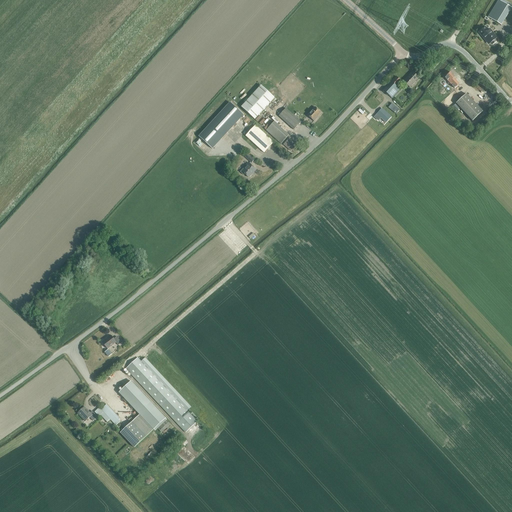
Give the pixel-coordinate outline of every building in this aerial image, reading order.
[(511,5),(503,0),(498,0),(488,17),(501,25),(511,7),(511,5)] [(489,43),(490,43),(492,45),(497,41),(495,39),(497,38),(489,28),(488,30),(485,27),(478,32),(481,35),(482,34),(489,43)] [(413,72),(404,82),(410,87),(419,78),(413,72)] [(445,77),(454,88),(458,84),(453,79),(455,77),(450,72),(445,77)] [(383,90),(392,98),(400,89),(397,87),(402,82),(396,76),(383,90)] [(240,107),(254,120),(274,99),(260,86),(240,107)] [(449,94),(451,96),(445,102),(449,107),(454,102),(452,100),(453,98),(457,94),(453,89),(449,94)] [(456,103),(472,121),(483,112),(466,94),(456,103)] [(399,110),(389,102),(385,106),(388,108),(388,107),(396,114),(399,110)] [(209,125),(223,138),(243,115),(230,103),(209,125)] [(314,121),(319,116),(318,116),(321,113),(315,107),(307,115),(314,121)] [(386,124),(392,117),(382,108),(374,118),(378,122),(381,119),(386,124)] [(286,109),(279,116),(294,130),(301,122),(286,109)] [(260,115),(256,120),(261,125),(266,120),(260,115)] [(266,130),(281,144),(289,135),(274,122),(266,130)] [(264,153),(274,142),(255,126),(246,136),(264,153)] [(245,157),(251,163),(254,160),(248,154),(245,157)] [(249,177),(250,177),(251,175),(251,174),(256,170),(249,163),(246,165),(248,166),(245,169),(244,168),(240,172),(244,175),(245,174),(249,177)] [(114,339),(111,336),(103,342),(108,349),(116,342),(118,345),(122,343),(117,337),(114,339)] [(126,369),(186,432),(197,422),(137,358),(126,369)] [(171,425),(166,420),(131,382),(119,392),(140,414),(120,433),(134,448),(154,429),(155,430),(157,428),(162,433),(171,425)] [(100,408),(95,412),(99,417),(104,413),(116,426),(120,422),(119,420),(120,419),(107,404),(101,410),(100,408)] [(78,413),(86,421),(90,417),(93,421),(98,417),(93,412),(90,414),(87,411),(88,411),(85,407),(78,413)]
